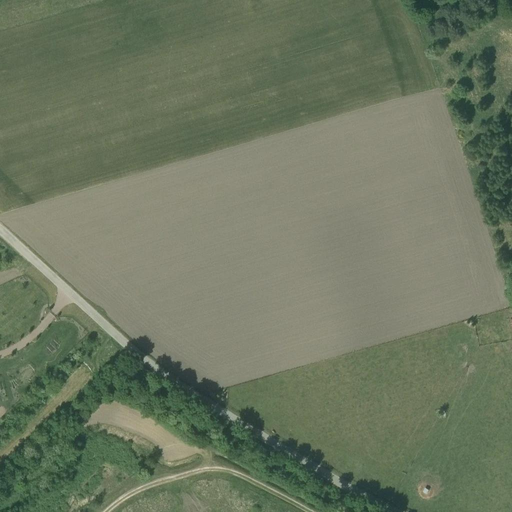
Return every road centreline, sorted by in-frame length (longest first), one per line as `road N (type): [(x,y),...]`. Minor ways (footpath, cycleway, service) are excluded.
road 1 (unclassified): [(392,511),(161,373),(0,227)]
road 2 (track): [(107,511),(121,497),(171,476),(217,468),(311,511)]
